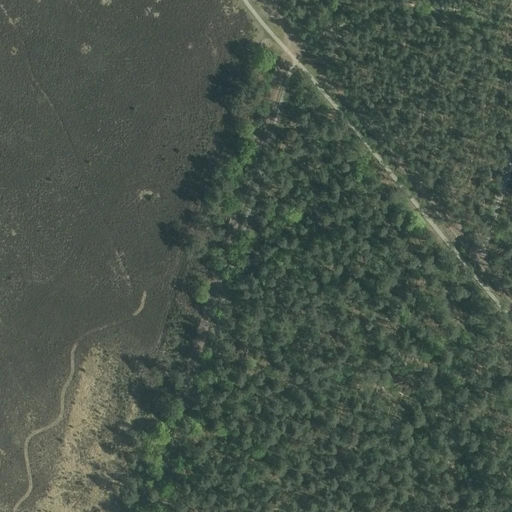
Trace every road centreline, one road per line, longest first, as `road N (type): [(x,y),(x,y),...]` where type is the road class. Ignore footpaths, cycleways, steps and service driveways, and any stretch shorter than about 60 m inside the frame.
road 1 (track): [(149,511),(294,37)]
road 2 (track): [(511,298),(294,37)]
